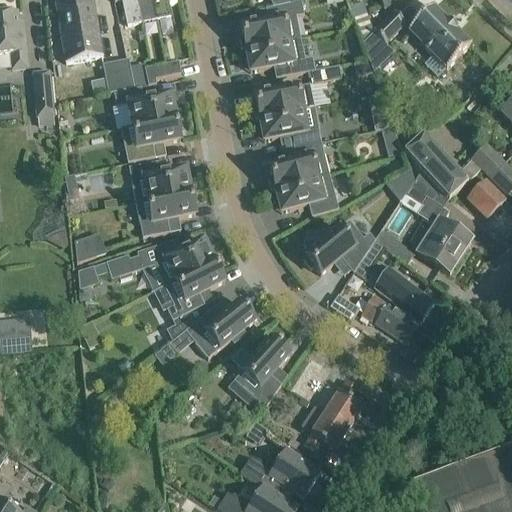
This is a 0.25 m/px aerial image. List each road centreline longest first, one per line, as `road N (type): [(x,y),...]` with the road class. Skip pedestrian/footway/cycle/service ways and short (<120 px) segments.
road 1 (residential): [(194,0),(230,188),(257,257),(318,324),(419,390)]
road 2 (residential): [(419,390),(467,316),(511,267)]
road 3 (residential): [(341,511),(419,390)]
